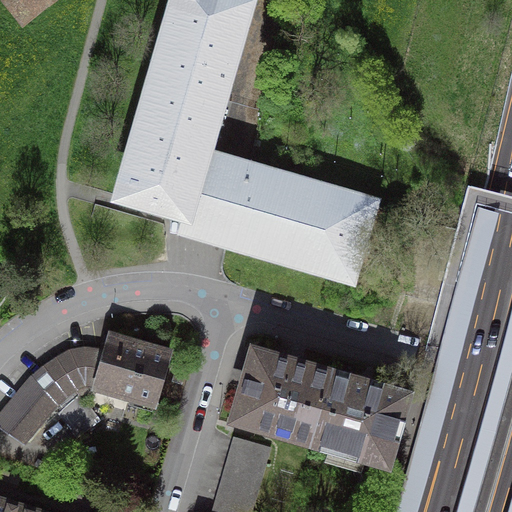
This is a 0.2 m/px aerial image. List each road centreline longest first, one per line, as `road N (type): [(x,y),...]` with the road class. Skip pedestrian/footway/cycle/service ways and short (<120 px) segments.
road 1 (residential): [(226,298),(172,286),(101,293),(37,321),(0,350)]
road 2 (residential): [(165,511),(226,298)]
road 3 (residential): [(431,355),(226,298)]
road 4 (motorway): [(511,278),(455,466)]
